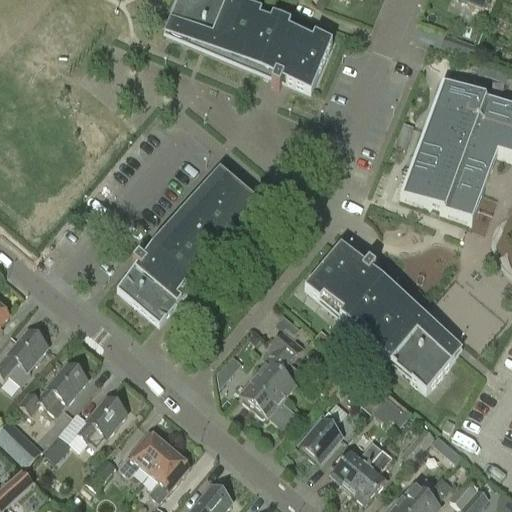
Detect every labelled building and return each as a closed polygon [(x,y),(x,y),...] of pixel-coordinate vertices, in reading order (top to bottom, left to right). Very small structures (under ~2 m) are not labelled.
[(331,50),(209,0),(179,0),(167,29),(164,36),(274,82),(270,92),(278,95),(280,90),(309,102),(331,50)] [(459,0),(458,3),(483,12),(487,0),(459,0)] [(445,41),(441,53),(471,64),(475,52),(445,41)] [(503,88),(506,81),(480,71),(477,79),(503,88)] [(511,116),(441,90),(399,203),(470,229),(496,160),(511,166),(511,116)] [(412,133),(402,129),(394,152),(404,156),(412,133)] [(160,332),(248,229),(261,213),(222,180),(146,270),(137,263),(131,270),(140,277),(122,299),(160,332)] [(367,269),(363,274),(360,278),(339,260),(310,294),(413,381),(409,386),(425,399),(458,360),(367,284),(374,275),(367,269)] [(0,313),(0,337),(1,337),(0,336),(0,330),(8,321),(0,313)] [(47,354),(27,336),(0,367),(0,385),(2,388),(7,382),(19,393),(30,380),(27,377),(47,354)] [(346,359),(320,337),(312,346),(337,369),(346,359)] [(239,403),(253,415),(289,371),(302,356),(282,339),(269,354),(280,363),(271,374),(267,370),(239,403)] [(66,370),(44,396),(35,407),(27,400),(17,411),(30,423),(41,411),(56,424),(87,387),(66,370)] [(297,378),(289,371),(253,415),(266,425),(280,410),(294,393),(289,389),(297,378)] [(338,390),(325,378),(312,392),(325,404),(338,390)] [(227,390),(218,383),(220,398),(227,390)] [(384,405),(373,395),(359,411),(370,421),(384,405)] [(75,440),(96,457),(126,420),(106,403),(75,440)] [(396,412),(386,404),(372,420),(382,428),(396,412)] [(340,429),(327,418),(299,452),(318,469),(326,461),(340,444),(333,437),(340,429)] [(0,448),(26,473),(39,459),(6,428),(0,434),(0,448)] [(397,464),(409,473),(433,444),(422,434),(397,464)] [(128,485),(138,473),(148,481),(169,456),(148,439),(117,476),(128,485)] [(43,462),(54,472),(70,453),(58,443),(43,462)] [(330,482),(348,497),(381,457),(371,448),(358,464),(351,458),(340,470),(330,482)] [(460,463),(448,453),(442,461),(454,471),(460,463)] [(189,473),(169,456),(148,481),(157,489),(147,501),(158,510),(189,473)] [(391,465),(381,457),(348,497),(364,511),(384,488),(377,482),(391,465)] [(84,490),(95,498),(114,473),(104,465),(84,490)] [(20,477),(0,493),(0,511),(8,511),(32,492),(20,477)] [(420,511),(435,494),(425,485),(416,496),(411,492),(395,511),(420,511)] [(464,511),(478,496),(464,485),(447,505),(455,511),(464,511)] [(434,511),(443,501),(450,493),(442,486),(435,494),(420,511),(434,511)] [(228,511),(231,509),(210,492),(193,511),(228,511)] [(483,511),(487,508),(477,499),(466,511),(483,511)]
